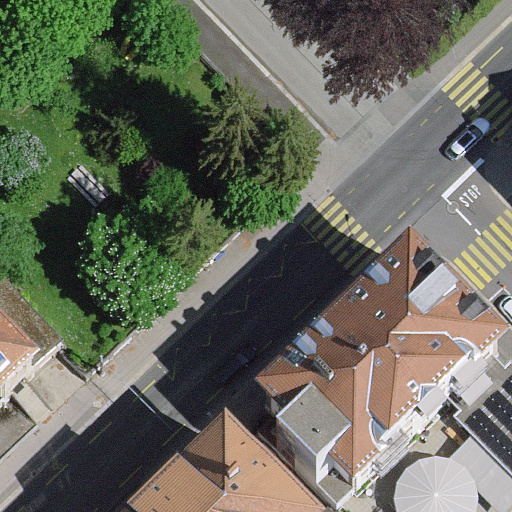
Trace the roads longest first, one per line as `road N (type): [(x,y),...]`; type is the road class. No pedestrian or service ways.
road 1 (secondary): [(420,169),(49,511)]
road 2 (residential): [(420,169),(257,0)]
road 3 (residential): [(511,265),(420,169)]
road 4 (secondary): [(511,81),(420,169)]
